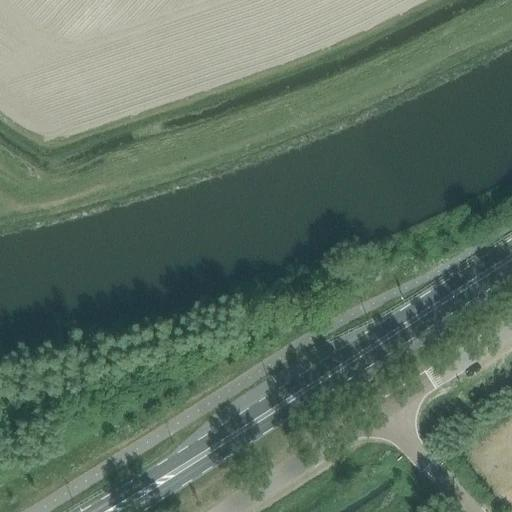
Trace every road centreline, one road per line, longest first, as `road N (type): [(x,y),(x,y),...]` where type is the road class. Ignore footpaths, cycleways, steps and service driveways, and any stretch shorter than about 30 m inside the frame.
road 1 (primary): [(511,258),(106,511)]
road 2 (unclassified): [(235,511),(385,413)]
road 3 (tertiary): [(385,413),(511,327)]
road 4 (tertiary): [(471,511),(385,413)]
